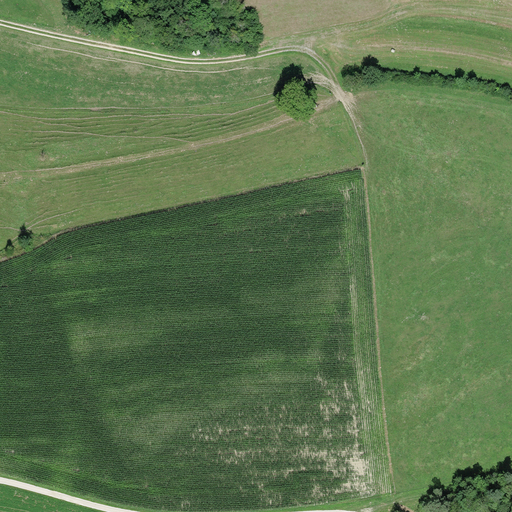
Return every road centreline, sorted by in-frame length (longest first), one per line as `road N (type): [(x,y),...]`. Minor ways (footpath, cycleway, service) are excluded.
road 1 (track): [(0,24),(206,63),(309,50),(342,100)]
road 2 (track): [(342,100),(234,136),(0,172)]
road 3 (track): [(375,511),(511,485)]
